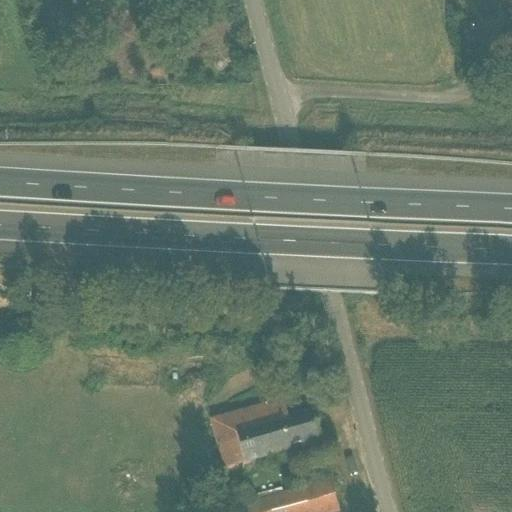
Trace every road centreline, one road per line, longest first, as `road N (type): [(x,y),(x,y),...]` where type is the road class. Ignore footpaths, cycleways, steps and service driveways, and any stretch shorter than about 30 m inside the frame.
road 1 (tertiary): [(382,511),(248,0)]
road 2 (motorway): [(0,225),(511,252)]
road 3 (motorway): [(511,210),(0,183)]
